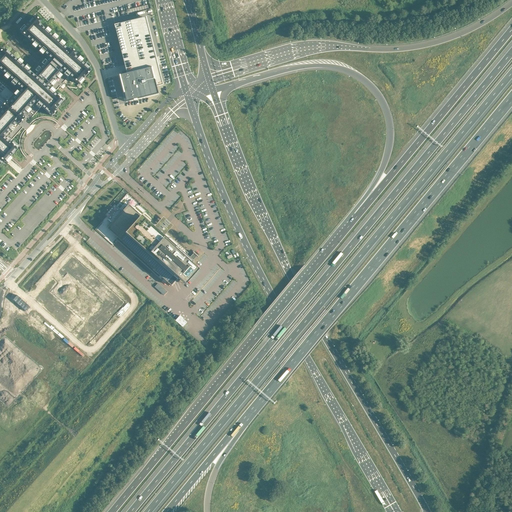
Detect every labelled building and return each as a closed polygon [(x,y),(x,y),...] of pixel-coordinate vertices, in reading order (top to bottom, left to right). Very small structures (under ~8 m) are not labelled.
[(263,0),(268,20),(378,0),(263,0)] [(0,164),(3,161),(4,163),(5,162),(7,164),(10,161),(12,159),(10,156),(11,155),(19,146),(13,141),(10,144),(9,143),(41,107),(52,116),(57,110),(56,109),(57,108),(65,99),(59,93),(56,96),(53,93),(61,84),(69,76),(72,78),(78,84),(78,83),(80,85),(84,80),(83,79),(84,77),(85,76),(91,70),(88,68),(90,66),(86,63),(84,65),(81,62),(83,60),(79,56),(77,59),(74,56),(76,53),(73,51),(70,48),(68,50),(63,46),(65,44),(61,40),(59,43),(56,39),(58,37),(54,34),(52,36),(49,33),(51,31),(47,28),(45,30),(38,24),(40,21),(34,16),(25,27),(23,26),(21,28),(19,30),(21,31),(20,32),(26,37),(33,43),(31,45),(35,49),(37,47),(40,50),(38,52),(42,55),(44,53),(45,54),(29,72),(28,71),(30,69),(26,65),(24,67),(21,64),(23,62),(19,59),(17,61),(3,48),(0,51),(0,69),(5,74),(3,77),(7,80),(9,78),(12,81),(10,83),(14,86),(16,84),(19,87),(14,92),(1,80),(0,80),(0,164)] [(114,25),(126,73),(119,75),(126,102),(158,94),(156,87),(163,85),(146,17),(114,25)] [(128,204),(106,228),(117,237),(115,239),(166,284),(167,282),(171,286),(171,285),(177,279),(178,278),(185,284),(198,269),(191,263),(192,262),(192,261),(197,256),(198,257),(198,256),(193,251),(192,252),(193,253),(188,258),(168,240),(167,242),(162,237),(159,234),(159,233),(159,232),(158,232),(158,231),(157,231),(156,231),(156,232),(152,228),(148,224),(149,223),(128,204)] [(72,257),(63,267),(64,268),(68,271),(67,271),(70,274),(83,286),(101,301),(101,302),(103,304),(98,309),(96,312),(94,314),(93,314),(80,329),(75,334),(86,344),(123,302),(77,261),(72,257)] [(158,283),(154,287),(163,295),(167,291),(158,283)] [(44,288),(35,298),(40,302),(67,327),(68,325),(72,321),(76,316),(75,315),(74,314),(52,294),(49,292),(45,289),(44,288)] [(175,320),(182,327),(187,322),(179,316),(175,320)]
